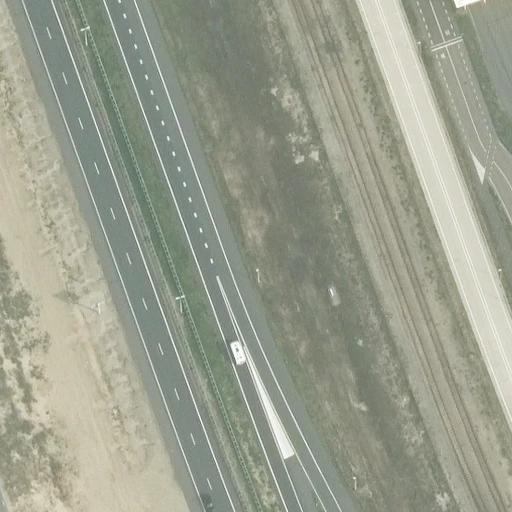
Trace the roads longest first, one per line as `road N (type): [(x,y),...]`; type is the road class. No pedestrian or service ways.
road 1 (trunk): [(33,0),(221,511)]
road 2 (secondary): [(208,270),(110,0)]
road 3 (secondary): [(333,511),(208,270)]
road 4 (secondary): [(291,511),(208,270)]
